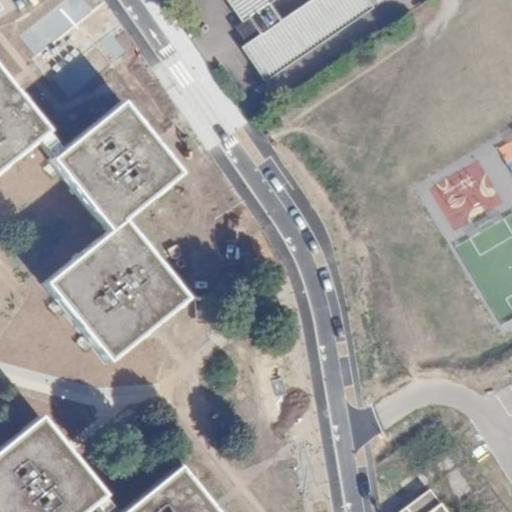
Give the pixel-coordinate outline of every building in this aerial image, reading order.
[(252,2),(264,21),(240,37),(262,69),(362,0),(294,0),(285,7),(279,0),(239,0),(244,7),(252,2)] [(0,77),(0,173),(47,135),(7,86),(0,77)] [(153,326),(185,299),(123,223),(180,176),(152,141),(122,106),(54,162),(112,232),(47,285),(109,361),(153,326)] [(292,330),(284,279),(271,281),(279,332),(292,330)] [(0,450),(0,511),(83,511),(102,497),(63,450),(38,420),(0,450)] [(212,511),(208,506),(178,470),(125,511),(212,511)] [(430,511),(442,503),(432,487),(399,511),(430,511)] [(449,511),(442,503),(430,511),(449,511)]
